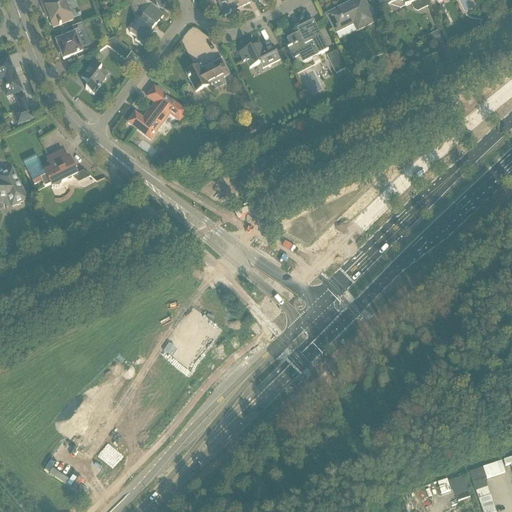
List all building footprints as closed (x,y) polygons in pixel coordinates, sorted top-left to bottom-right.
[(39,0),(44,12),(46,11),(53,29),(59,27),(61,26),(72,21),(66,5),(68,4),(66,0),(39,0)] [(133,26),(129,31),(130,34),(136,39),(135,41),(143,47),(144,45),(155,31),(153,30),(163,17),(156,11),(158,9),(147,1),(146,0),(134,0),(132,1),(135,7),(137,7),(146,13),(138,24),(136,23),(134,25),(133,26)] [(216,0),(225,16),(229,14),(231,13),(250,3),(247,0),(216,0)] [(344,7),(344,8),(345,9),(339,11),(338,10),(337,10),(326,15),(335,33),(353,24),(357,32),(375,23),(363,0),(357,0),(345,6),(344,7)] [(376,0),(377,0),(376,0),(383,0),(387,7),(396,2),(397,4),(401,5),(403,4),(404,8),(411,5),(413,9),(417,11),(427,6),(423,0),(418,0),(376,0)] [(486,20),(481,23),(484,29),(490,27),(486,20)] [(298,34),(287,40),(290,47),(287,49),(288,51),(296,47),(301,57),(305,63),(328,52),(317,31),(313,22),(304,26),(303,27),(305,30),(298,34)] [(65,38),(56,42),(58,48),(57,49),(59,55),(60,54),(63,61),(64,60),(72,57),(76,56),(79,64),(90,55),(88,50),(82,53),(80,49),(83,48),(79,38),(77,39),(75,35),(85,31),(82,24),(72,28),(63,31),(65,38)] [(440,35),(430,40),(436,54),(447,49),(440,35)] [(107,47),(125,61),(131,53),(115,41),(107,47)] [(239,54),(243,63),(246,62),(250,70),(260,64),(263,69),(280,61),(272,46),(265,50),(266,51),(263,52),(259,45),(252,48),(252,49),(251,50),(250,48),(239,54)] [(326,57),(336,75),(347,69),(338,51),(326,57)] [(0,83),(3,82),(6,90),(12,88),(14,94),(22,91),(18,80),(13,70),(12,70),(8,60),(0,62),(0,83)] [(185,74),(190,83),(195,93),(210,86),(209,85),(229,76),(221,60),(206,68),(202,70),(200,66),(195,69),(195,67),(188,70),(189,72),(185,74)] [(85,90),(93,96),(98,90),(99,90),(100,88),(99,88),(106,80),(98,74),(101,69),(93,63),(81,79),(89,85),(85,90)] [(128,124),(150,141),(169,115),(179,122),(186,113),(154,89),(147,98),(155,104),(143,120),(135,114),(128,124)] [(21,110),(13,113),(18,126),(33,120),(24,97),(17,99),(21,110)] [(251,131),(240,137),(245,146),(265,136),(260,124),(250,129),(251,131)] [(36,156),(23,162),(28,173),(34,186),(42,182),(45,188),(51,185),(52,188),(53,188),(54,189),(55,189),(56,189),(58,188),(60,187),(61,186),(61,185),(62,185),(62,184),(62,183),(71,178),(78,184),(90,178),(83,172),(77,175),(69,159),(66,161),(62,151),(53,156),(47,159),(51,168),(44,172),(41,166),(36,156)] [(161,154),(159,158),(159,163),(164,166),(169,165),(172,161),(172,157),(167,154),(161,154)] [(0,199),(7,200),(10,206),(11,208),(27,200),(16,179),(12,170),(2,175),(0,175),(0,199)] [(361,229),(378,220),(361,189),(304,219),(315,240),(341,226),(342,229),(356,221),(361,229)] [(14,251),(7,258),(11,262),(18,254),(14,251)] [(511,458),(503,461),(505,467),(511,465),(511,467),(511,458)] [(469,473),(473,484),(505,473),(501,462),(469,473)] [(448,481),(455,502),(469,498),(463,476),(448,481)] [(475,491),(481,511),(494,511),(487,487),(475,491)]
